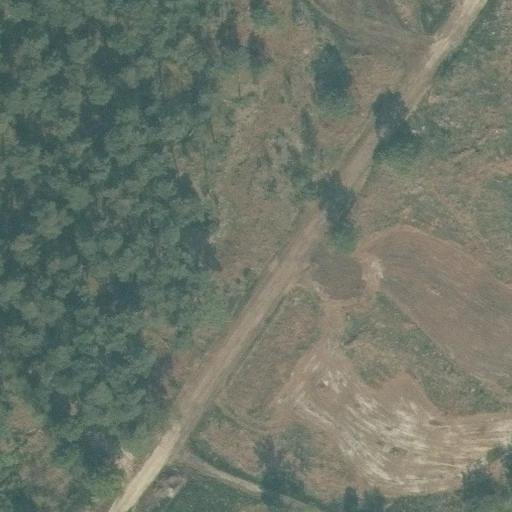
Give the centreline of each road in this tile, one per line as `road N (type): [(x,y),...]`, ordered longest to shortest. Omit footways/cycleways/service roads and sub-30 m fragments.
road 1 (track): [(474,0),(158,450)]
road 2 (track): [(158,450),(107,454),(0,339)]
road 3 (track): [(158,450),(310,511)]
